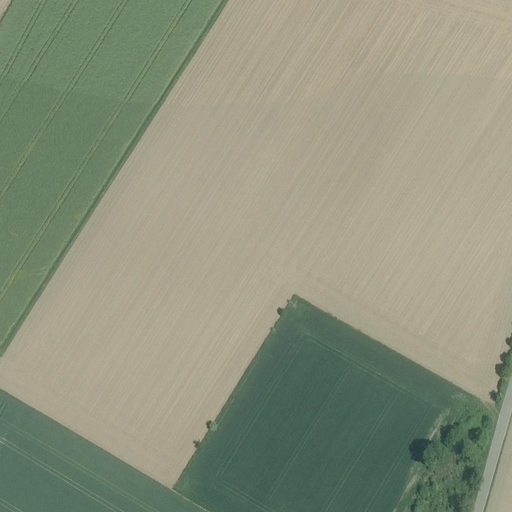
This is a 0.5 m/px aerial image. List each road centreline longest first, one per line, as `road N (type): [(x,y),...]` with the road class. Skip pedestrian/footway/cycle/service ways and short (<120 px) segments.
road 1 (track): [(0,355),(224,0)]
road 2 (unclassified): [(511,390),(477,511)]
